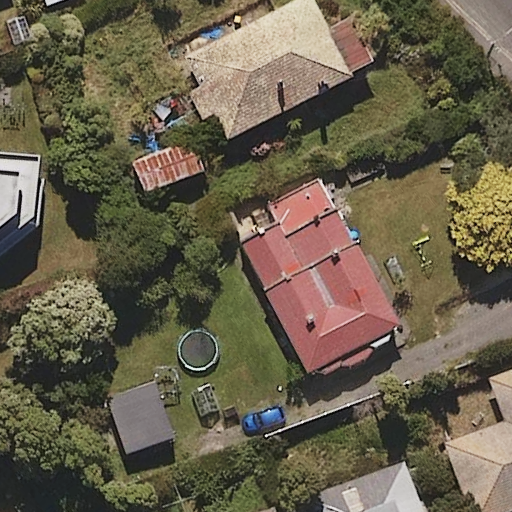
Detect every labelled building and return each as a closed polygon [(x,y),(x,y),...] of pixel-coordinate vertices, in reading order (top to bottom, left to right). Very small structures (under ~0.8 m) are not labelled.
[(322,31),(307,0),(288,0),(172,54),(212,142),(370,70),(346,19),(322,31)] [(199,172),(187,140),(127,163),(140,194),(199,172)] [(0,256),(39,225),(41,189),(33,188),(33,171),(0,169),(0,256)] [(396,332),(316,178),(223,226),(303,380),(396,332)] [(511,369),(485,379),(501,423),(442,444),(466,511),(506,511),(511,510),(511,369)] [(419,511),(401,461),(301,497),(305,511),(419,511)]
